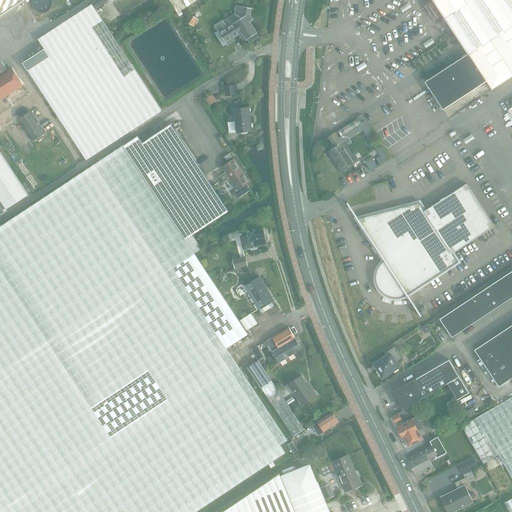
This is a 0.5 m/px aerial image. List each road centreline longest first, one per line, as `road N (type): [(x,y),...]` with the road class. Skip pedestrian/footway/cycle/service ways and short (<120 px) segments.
road 1 (unclassified): [(0,219),(245,59),(290,41)]
road 2 (primary): [(417,511),(338,346),(296,218)]
road 3 (unclassified): [(296,218),(511,84)]
